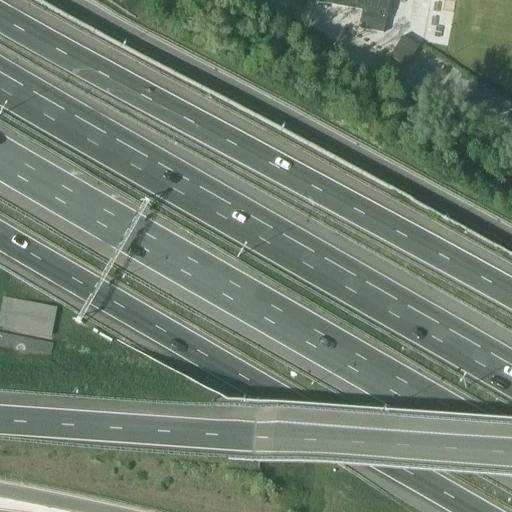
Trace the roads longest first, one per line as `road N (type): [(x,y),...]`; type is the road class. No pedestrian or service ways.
road 1 (motorway): [(0,156),(511,452)]
road 2 (motorway): [(511,377),(0,81)]
road 3 (motorway): [(511,296),(0,15)]
road 4 (motorway): [(0,236),(476,511)]
road 5 (motorway): [(511,456),(0,424)]
